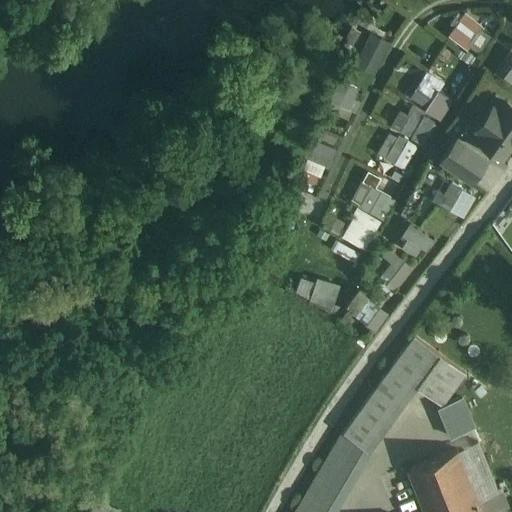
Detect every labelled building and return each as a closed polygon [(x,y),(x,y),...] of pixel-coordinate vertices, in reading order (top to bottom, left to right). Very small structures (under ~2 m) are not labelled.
[(468,16),(450,39),(468,52),(486,29),(468,16)] [(371,37),(355,68),(375,78),(391,47),(371,37)] [(453,101),(423,84),(411,106),(442,122),(453,101)] [(359,92),(339,85),(332,108),(351,115),(359,92)] [(507,101),(482,136),(481,135),(479,137),(502,153),(503,151),(502,150),(511,136),(511,101),(507,98),(506,100),(507,101)] [(405,111),(394,131),(425,148),(436,128),(405,111)] [(339,148),(343,141),(321,132),(318,139),(339,148)] [(416,149),(390,136),(377,161),(403,174),(416,149)] [(487,157),(458,137),(442,158),(471,179),(487,157)] [(337,153),(313,145),(303,174),(327,182),(337,153)] [(383,179),(379,188),(397,195),(400,185),(383,179)] [(463,187),(452,182),(446,194),(437,191),(433,200),(454,209),(463,187)] [(370,189),(358,212),(382,224),(394,201),(370,189)] [(295,207),(311,211),(316,196),(300,191),(295,207)] [(358,212),(343,241),(367,253),(382,224),(358,212)] [(433,240),(410,225),(397,246),(420,261),(433,240)] [(361,257),(332,243),(322,263),(351,277),(361,257)] [(413,267),(396,256),(378,284),(395,295),(413,267)] [(315,287),(302,282),(297,297),(310,302),(315,287)] [(331,316),(340,290),(317,282),(315,287),(310,302),(308,309),(331,316)] [(369,301),(357,320),(370,329),(382,309),(369,301)] [(415,333),(344,430),(368,449),(415,385),(440,351),(415,333)] [(440,351),(415,385),(441,404),(466,371),(440,351)] [(441,404),(439,405),(452,436),(471,428),(458,398),(441,404)] [(326,511),(335,508),(368,449),(344,430),(296,511),(326,511)] [(457,449),(475,496),(496,488),(478,441),(457,449)] [(481,511),(475,496),(457,449),(456,448),(408,467),(426,510),(426,511),(481,511)] [(496,488),(475,496),(481,511),(509,511),(500,487),(496,488)]
